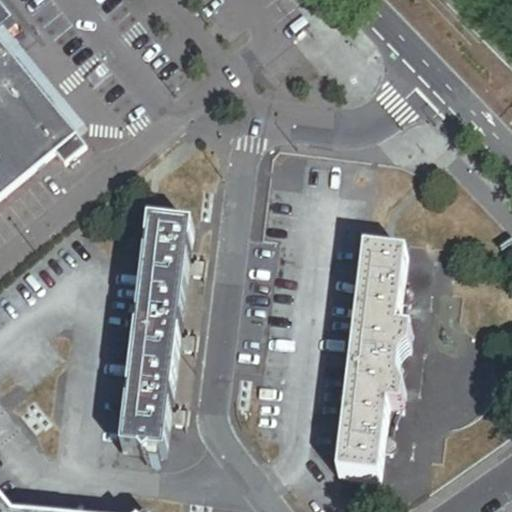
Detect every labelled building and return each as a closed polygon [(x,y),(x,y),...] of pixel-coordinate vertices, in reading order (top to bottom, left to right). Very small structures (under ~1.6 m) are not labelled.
[(0,205),(57,158),(66,170),(73,171),(81,165),(77,161),(88,152),(77,139),(0,44),(0,33),(5,30),(13,22),(0,6),(0,205)] [(5,30),(0,33),(0,44),(77,139),(87,131),(5,30)] [(167,463),(194,238),(153,233),(126,458),(167,463)] [(400,336),(408,264),(367,259),(341,484),(382,489),(391,415),(393,395),(398,355),(400,336)] [(414,338),(400,336),(398,355),(412,357),(414,338)] [(408,397),(393,395),(391,415),(406,417),(408,397)]
